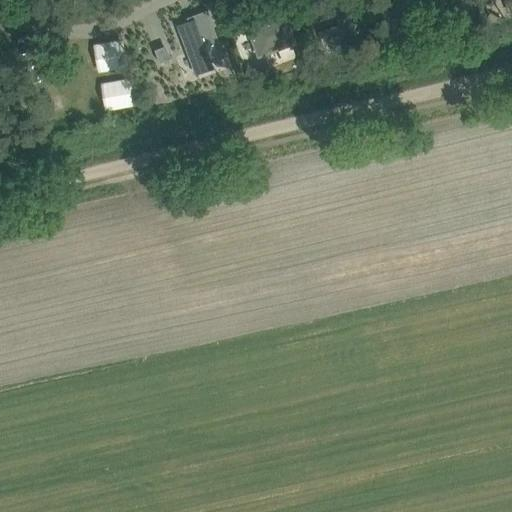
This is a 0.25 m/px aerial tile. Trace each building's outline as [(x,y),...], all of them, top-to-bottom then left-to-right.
[(349,0),(336,0),(333,2),(341,24),(320,32),(325,47),(361,34),(349,0)] [(383,12),(388,28),(420,17),(413,0),(396,0),(399,6),(383,12)] [(451,0),(459,19),(475,14),(469,0),(451,0)] [(194,20),(179,26),(197,73),(212,67),(210,62),(225,56),(207,9),(192,15),(194,20)] [(436,11),(425,15),(430,29),(441,25),(436,11)] [(490,11),(484,22),(496,29),(502,18),(490,11)] [(295,42),(283,12),(247,25),(259,55),(295,42)] [(383,35),(371,40),(377,57),(390,52),(383,35)] [(362,37),(349,41),(353,52),(366,48),(362,37)] [(121,38),(95,42),(100,71),(126,67),(121,38)] [(165,48),(156,52),(160,63),(169,59),(165,48)] [(247,66),(244,75),(261,80),(264,71),(247,66)] [(109,109),(137,106),(134,77),(106,80),(109,109)]
